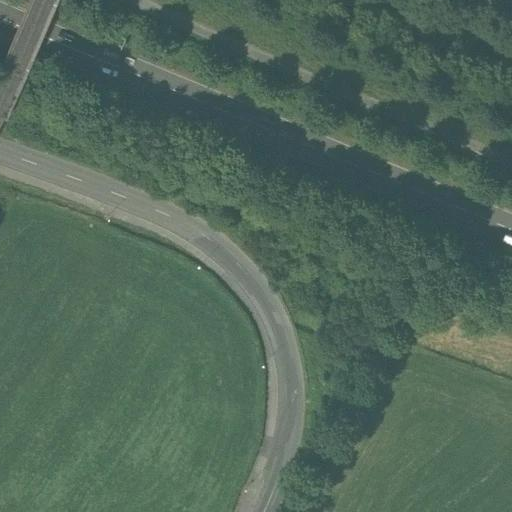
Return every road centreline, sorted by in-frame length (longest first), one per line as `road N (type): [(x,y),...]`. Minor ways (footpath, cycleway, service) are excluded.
road 1 (primary): [(511,233),(0,23)]
road 2 (residential): [(265,511),(291,413),(290,377),(284,344),(246,272),(216,244),(161,214),(0,152)]
